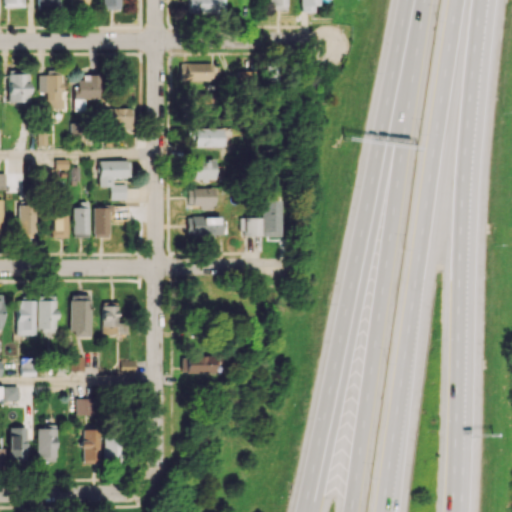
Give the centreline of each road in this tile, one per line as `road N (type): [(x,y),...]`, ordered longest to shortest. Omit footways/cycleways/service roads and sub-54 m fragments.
road 1 (motorway): [(412,0),(306,511)]
road 2 (motorway): [(418,0),(349,511)]
road 3 (residential): [(156,0),(156,466),(148,484)]
road 4 (motorway): [(393,455),(455,0)]
road 5 (motorway): [(459,446),(462,236),(481,0)]
road 6 (residential): [(330,46),(0,40)]
road 7 (residential): [(284,267),(0,267)]
road 8 (residential): [(148,484),(133,493),(0,493)]
